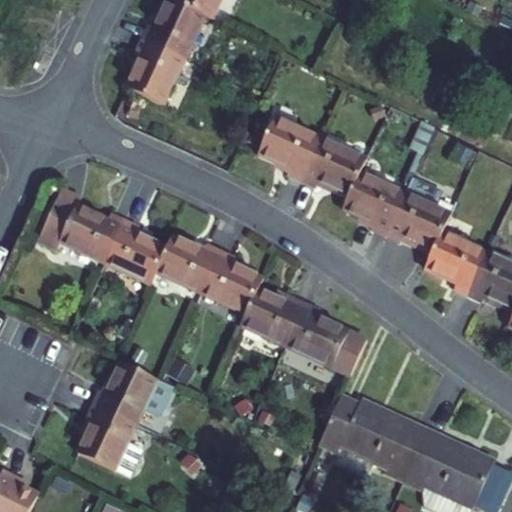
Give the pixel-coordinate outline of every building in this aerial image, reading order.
[(143,41),(184,61),(206,16),(177,2),(172,0),(170,0),(156,30),(149,27),(143,41)] [(177,0),(177,2),(206,16),(213,19),(221,0),(177,0)] [(136,55),(142,58),(127,89),(163,106),(184,61),(143,41),(136,55)] [(259,155),(290,169),(287,176),(301,182),(321,140),(275,119),(259,155)] [(321,140),(301,182),(316,189),(319,183),(350,197),(360,174),(366,161),(321,140)] [(350,197),(343,210),(374,225),(372,231),(386,238),(405,195),(360,174),(350,197)] [(405,195),(386,238),(400,244),(403,238),(434,252),(442,234),(450,216),(434,209),(441,192),(413,179),(405,195)] [(61,244),(106,265),(125,223),(111,216),(108,222),(78,208),(82,200),(63,191),(39,244),(57,253),(61,244)] [(151,285),(157,274),(168,250),(137,235),(140,229),(125,223),(106,265),(151,285)] [(434,252),(426,270),(457,284),(453,291),(468,297),(487,255),(442,234),(434,252)] [(157,274),(202,295),(221,253),(207,246),(204,252),(173,238),(168,250),(157,274)] [(221,253),(202,295),(247,316),(258,291),(263,280),(233,266),(235,259),(221,253)] [(482,304),(485,297),(511,309),(511,266),(487,255),(468,297),(482,304)] [(292,299),(289,306),(258,291),(247,316),(242,327),(287,348),(306,306),(292,299)] [(306,306),(287,348),(351,378),(367,342),(318,319),(321,312),(306,306)] [(101,392),(94,407),(136,426),(143,411),(160,419),(174,389),(162,383),(122,364),(107,395),(101,392)] [(405,484),(429,432),(362,402),(361,406),(342,398),(319,448),(338,457),(336,462),(369,478),(374,465),(388,471),(386,476),(405,484)] [(136,426),(94,407),(87,421),(93,424),(79,455),(114,472),(115,471),(131,479),(144,451),(128,443),(136,426)] [(472,511),(475,507),(494,466),(495,462),(429,432),(405,484),(423,492),(424,509),(430,511),(472,511)] [(475,507),(485,511),(499,511),(511,485),(511,474),(494,466),(475,507)] [(0,476),(0,511),(30,511),(39,495),(28,490),(17,484),(20,479),(3,471),(0,476)] [(31,485),(20,479),(17,484),(28,490),(31,485)]
